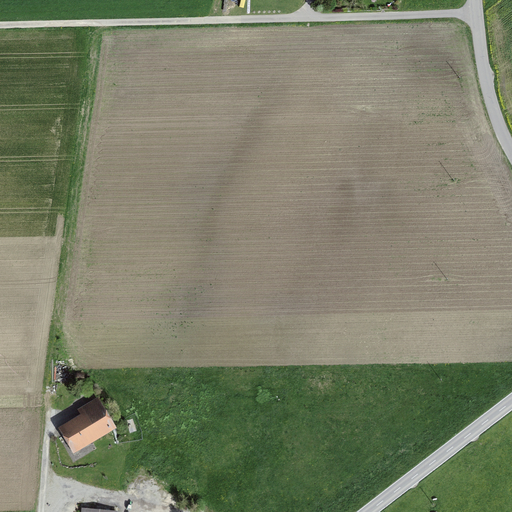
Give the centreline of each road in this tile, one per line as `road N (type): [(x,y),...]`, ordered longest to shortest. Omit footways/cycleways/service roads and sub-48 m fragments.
road 1 (unclassified): [(94,22),(475,14)]
road 2 (tertiary): [(366,511),(511,399)]
road 3 (unclassified): [(475,14),(491,104),(511,152)]
